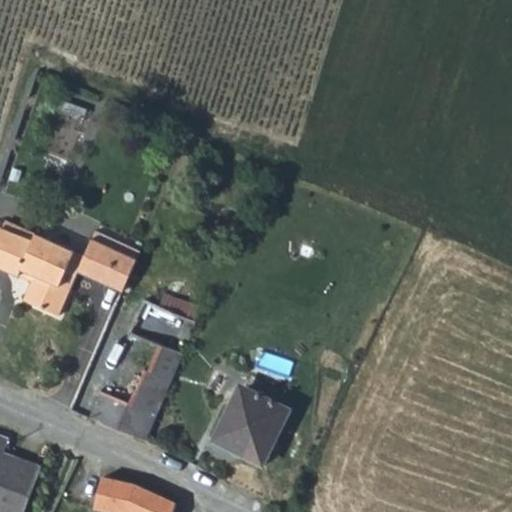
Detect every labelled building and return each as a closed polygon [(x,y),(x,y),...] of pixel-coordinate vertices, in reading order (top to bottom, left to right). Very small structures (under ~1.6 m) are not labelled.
[(25,302),(64,318),(74,292),(64,289),(71,271),(81,275),(125,293),(140,258),(94,239),(88,256),(35,235),(33,240),(0,225),(0,268),(20,277),(22,271),(36,277),(25,302)] [(71,271),(64,289),(74,292),(81,275),(71,271)] [(131,331),(186,354),(199,323),(146,301),(131,331)] [(131,331),(128,337),(92,421),(149,442),(186,354),(131,331)] [(261,465),(287,408),(243,387),(226,424),(219,421),(210,441),(261,465)] [(0,511),(25,511),(41,469),(3,455),(9,440),(0,436),(0,511)] [(174,511),(177,502),(134,486),(102,481),(94,511),(174,511)]
